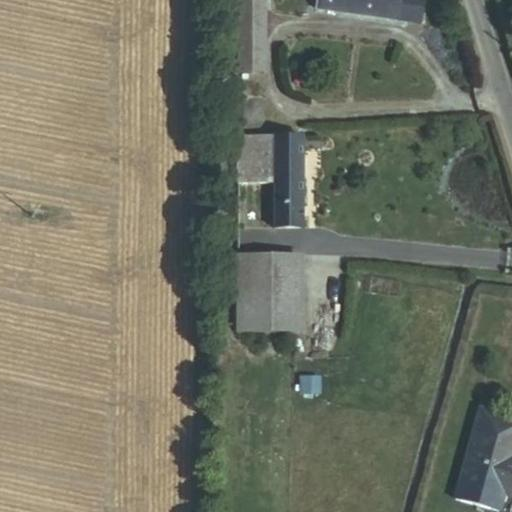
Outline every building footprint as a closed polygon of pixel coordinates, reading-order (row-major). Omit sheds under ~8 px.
[(238,0),(239,74),(267,74),(266,0),(238,0)] [(319,0),(318,11),(398,23),(401,0),(319,0)] [(401,0),(398,23),(421,26),(424,0),(401,0)] [(303,227),(304,137),(239,137),(238,183),(274,183),(274,227),(303,227)] [(239,335),(293,335),(293,254),(238,255),(239,335)] [(293,335),(305,335),(304,254),(293,254),(293,335)] [(302,397),(319,397),(319,382),(302,382),(302,397)] [(511,418),(479,409),(457,488),(502,500),(503,495),(511,497),(511,418)]
